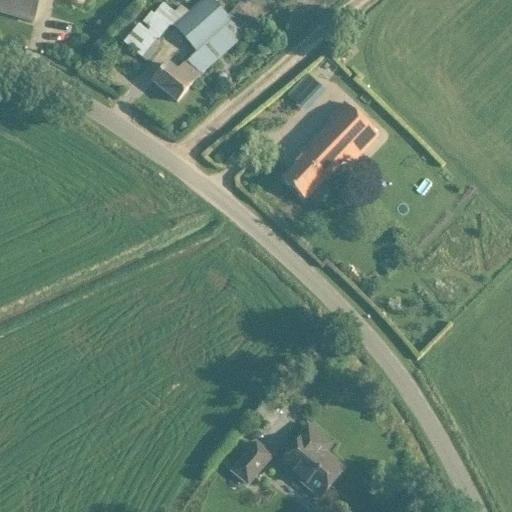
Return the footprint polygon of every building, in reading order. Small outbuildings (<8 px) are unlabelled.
[(0,0),(0,9),(10,12),(8,16),(34,23),(40,0),(0,0)] [(107,10),(109,0),(85,0),(85,4),(107,10)] [(206,0),(190,14),(174,28),(196,54),(186,64),(201,76),(250,31),(244,24),(238,30),(210,0),(206,0)] [(162,4),(153,15),(169,27),(174,28),(190,14),(180,6),(174,14),(162,4)] [(138,24),(122,43),(146,63),(158,49),(159,41),(158,40),(156,39),(155,38),(147,32),(138,24)] [(166,68),(153,84),(177,104),(190,88),(201,76),(186,64),(178,73),(169,65),(166,68)] [(354,166),(378,139),(345,107),(328,124),(330,125),(313,143),(300,157),(302,160),(282,181),(306,203),(341,167),(346,161),(348,160),(354,166)] [(320,501),(332,487),(344,471),(325,455),(331,447),(308,428),(296,444),(298,446),(280,467),(320,501)] [(256,445),(232,474),(247,487),(271,457),(256,445)]
